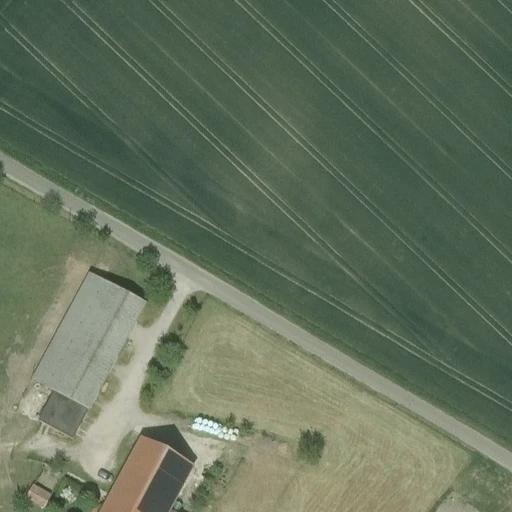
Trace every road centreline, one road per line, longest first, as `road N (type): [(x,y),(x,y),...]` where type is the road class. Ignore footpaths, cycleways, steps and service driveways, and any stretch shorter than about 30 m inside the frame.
road 1 (unclassified): [(0,162),(511,468)]
road 2 (unknown): [(0,427),(126,392)]
